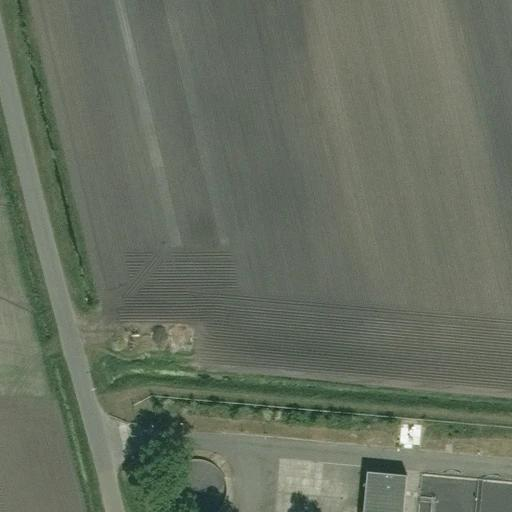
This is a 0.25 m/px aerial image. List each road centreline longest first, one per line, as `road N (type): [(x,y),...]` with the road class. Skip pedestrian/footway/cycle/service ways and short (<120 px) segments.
road 1 (unclassified): [(116,511),(0,23)]
road 2 (unknown): [(511,475),(260,449)]
road 3 (unknown): [(260,449),(125,436),(99,441)]
